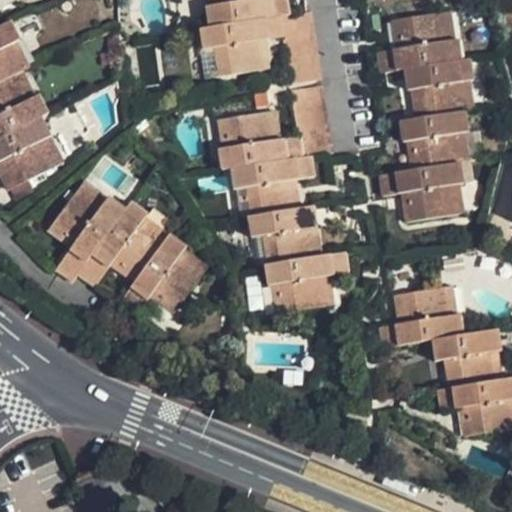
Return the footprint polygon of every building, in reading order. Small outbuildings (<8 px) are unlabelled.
[(208,0),(211,16),(207,17),(210,38),(201,40),(205,61),(210,60),(214,89),(269,79),(264,52),(283,48),(292,94),(321,89),(308,21),(291,23),(288,2),(269,5),(268,0),(208,0)] [(382,62),(386,84),(409,80),(412,100),(416,100),(421,128),(405,132),(408,151),(412,150),(416,180),(385,186),(388,207),(407,204),(411,232),(467,221),(462,194),(469,192),(466,171),(473,170),(468,140),(472,140),(469,120),(477,118),(472,90),(478,89),(475,69),(466,70),(462,48),(458,49),(453,21),(395,30),(401,59),(382,62)] [(13,33),(0,40),(0,137),(5,148),(0,150),(0,157),(7,173),(1,176),(12,200),(51,181),(40,158),(46,155),(50,153),(40,131),(46,128),(37,109),(32,113),(27,115),(14,88),(19,86),(25,83),(13,57),(17,56),(22,53),(13,33)] [(25,83),(29,81),(17,56),(13,57),(25,83)] [(14,88),(27,115),(32,113),(19,86),(14,88)] [(266,279),(274,278),(276,297),(281,296),(286,327),(339,317),(335,288),(355,284),(353,264),(322,269),(317,239),(323,239),(320,219),(304,221),(300,194),(320,190),(316,166),(333,164),(323,97),(293,103),(301,148),(281,151),(277,124),(223,133),(227,160),(222,161),(225,182),(235,180),(239,204),(245,203),(249,231),(254,230),(258,251),(262,249),(266,279)] [(51,181),(56,179),(46,155),(40,158),(51,181)] [(0,176),(0,193),(5,204),(12,200),(1,176),(0,176)] [(109,213),(86,197),(81,202),(105,219),(109,213)] [(74,263),(94,277),(99,271),(116,283),(120,278),(143,294),(140,299),(127,318),(143,330),(154,313),(159,308),(182,323),(207,288),(184,272),(188,266),(190,263),(174,250),(169,258),(146,242),(152,234),(153,232),(135,219),(129,227),(109,213),(105,219),(81,202),(53,240),(77,258),(74,263)] [(174,250),(152,234),(146,242),(169,258),(174,250)] [(53,240),(50,246),(74,263),(77,258),(53,240)] [(78,300),(83,294),(94,277),(74,263),(58,286),(78,300)] [(207,288),(211,283),(188,266),(184,272),(207,288)] [(83,294),(100,307),(116,283),(99,271),(94,277),(83,294)] [(120,278),(116,283),(140,299),(143,294),(120,278)] [(384,335),(388,357),(442,347),(446,367),(451,366),(456,394),(441,397),(445,417),(466,414),(470,442),(511,434),(511,370),(510,355),(511,355),(511,335),(473,341),(470,320),(464,321),(459,293),(401,303),(406,332),(384,335)] [(154,313),(178,330),(182,323),(159,308),(154,313)] [(353,429),(370,435),(373,429),(356,422),(353,429)] [(386,427),(381,439),(390,443),(395,430),(386,427)]
